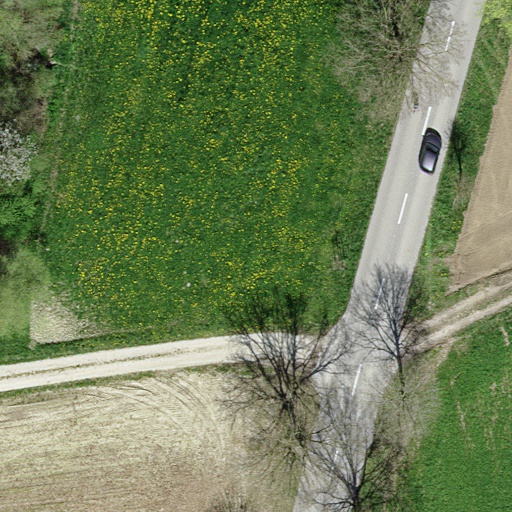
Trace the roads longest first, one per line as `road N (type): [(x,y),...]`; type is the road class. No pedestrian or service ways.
road 1 (tertiary): [(459,0),(321,511)]
road 2 (track): [(0,377),(242,348),(304,352),(357,377)]
